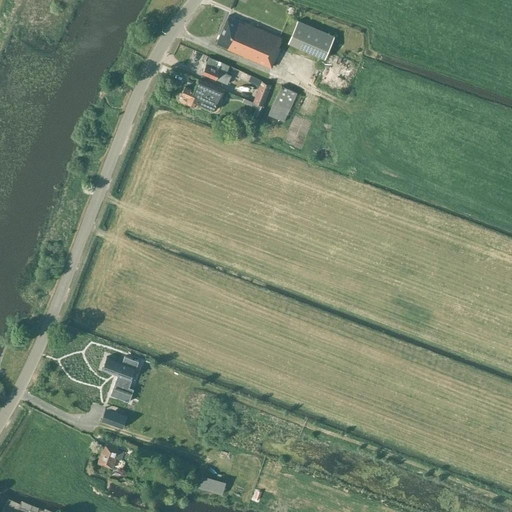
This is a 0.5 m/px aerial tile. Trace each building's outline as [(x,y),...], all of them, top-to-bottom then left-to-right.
[(281,37),(228,15),(215,43),(271,67),(280,48),(278,46),(281,37)] [(334,35),(298,20),(288,43),(325,58),(334,35)] [(226,72),(229,65),(209,56),(206,64),(226,72)] [(202,73),(216,79),(227,84),(230,76),(205,65),(202,73)] [(245,81),(247,75),(236,72),(234,79),(245,81)] [(248,82),(259,86),(261,81),(262,80),(251,75),(248,82)] [(194,89),(185,85),(181,94),(188,97),(186,101),(194,105),(196,101),(216,110),(224,90),(199,79),(194,89)] [(253,101),(263,105),(271,85),(261,81),(259,86),(253,101)] [(267,114),(283,121),(297,92),(281,85),(267,114)] [(261,106),(243,98),(242,102),(255,108),(252,114),(256,116),(261,106)] [(305,128),(311,106),(297,102),(291,124),(305,128)] [(122,362),(106,356),(102,368),(118,374),(110,394),(122,399),(136,360),(125,356),(122,362)] [(123,427),(127,415),(115,411),(111,423),(123,427)] [(119,448),(104,443),(97,462),(112,468),(116,458),(121,460),(124,452),(118,449),(119,448)] [(8,497),(4,505),(0,511),(25,511),(27,509),(32,511),(35,511),(38,508),(21,500),(19,503),(8,497)]
